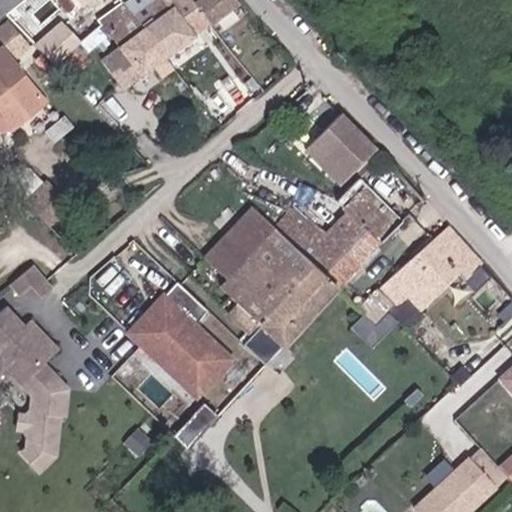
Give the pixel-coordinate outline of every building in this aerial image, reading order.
[(0,0),(0,18),(8,12),(23,0),(0,0)] [(124,0),(127,3),(167,55),(208,24),(189,0),(124,0)] [(189,0),(208,24),(236,4),(232,0),(189,0)] [(104,58),(125,86),(154,64),(163,76),(175,66),(167,55),(127,3),(101,22),(119,47),(104,58)] [(57,64),(84,40),(64,17),(37,41),(57,64)] [(0,42),(0,104),(4,102),(21,122),(48,100),(0,42)] [(4,102),(0,104),(0,107),(16,126),(21,122),(4,102)] [(340,184),(376,149),(343,114),(306,150),(340,184)] [(4,179),(24,200),(41,184),(26,168),(17,167),(4,179)] [(41,184),(24,200),(47,226),(67,208),(44,182),(41,184)] [(355,182),(336,202),(343,209),(362,189),(355,182)] [(343,209),(336,202),(316,224),(302,211),(279,235),(252,208),(197,265),(241,307),(258,323),(282,346),(399,223),(362,189),(343,209)] [(447,225),(380,287),(397,305),(406,297),(419,309),(459,273),(475,290),(491,275),(447,225)] [(51,286),(32,264),(8,283),(18,294),(30,285),(39,296),(51,286)] [(196,396),(230,361),(187,319),(199,305),(177,284),(151,310),(163,322),(143,343),(196,396)] [(57,387),(38,368),(43,363),(57,349),(29,319),(19,328),(13,322),(16,318),(4,306),(0,310),(0,371),(1,373),(10,374),(30,396),(29,413),(24,416),(22,431),(26,436),(25,449),(20,454),(38,472),(54,456),(59,414),(64,415),(67,388),(57,387)] [(258,323),(241,307),(231,317),(248,334),(258,323)] [(142,343),(163,322),(151,310),(130,331),(142,343)] [(67,388),(43,363),(38,368),(57,387),(67,388)] [(511,366),(498,378),(511,393),(511,366)] [(206,401),(179,435),(193,446),(220,412),(206,401)] [(22,431),(24,416),(17,416),(15,431),(22,431)] [(469,459),(496,487),(507,476),(502,471),(480,448),(469,459)] [(468,511),(496,487),(469,459),(415,511),(416,511),(468,511)] [(507,476),(511,482),(511,461),(502,471),(507,476)]
